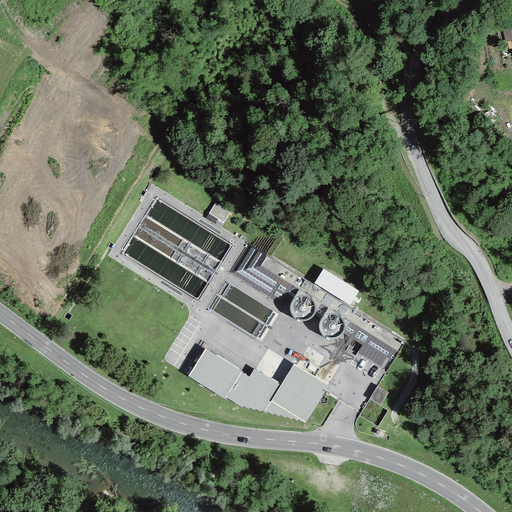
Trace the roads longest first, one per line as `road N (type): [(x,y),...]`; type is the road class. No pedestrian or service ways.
road 1 (secondary): [(479,511),(418,473),(360,451),(222,434),(148,412),(0,313)]
road 2 (unclassified): [(511,338),(478,261),(447,226),(427,184),(407,114),(418,58),(469,0)]
road 3 (track): [(511,11),(484,34),(476,53),(485,89),(511,97)]
